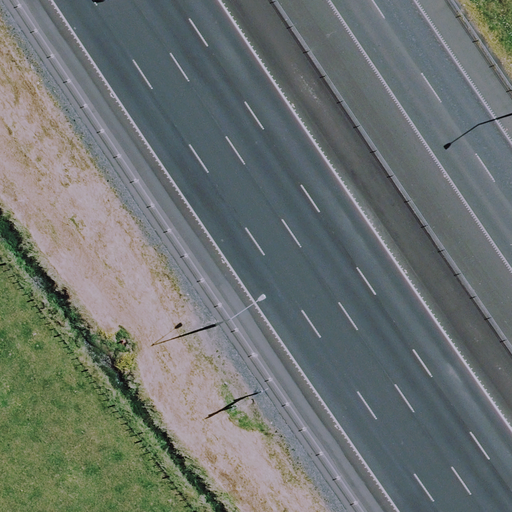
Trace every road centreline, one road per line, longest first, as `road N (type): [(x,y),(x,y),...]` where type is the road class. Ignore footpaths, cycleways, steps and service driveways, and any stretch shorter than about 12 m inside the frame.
road 1 (motorway): [(511,493),(175,0)]
road 2 (motorway): [(373,0),(511,205)]
